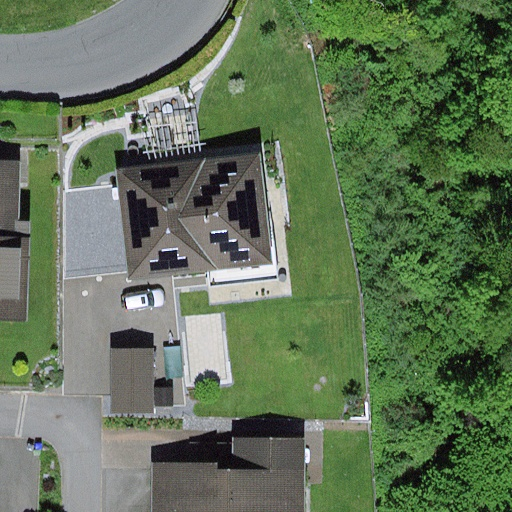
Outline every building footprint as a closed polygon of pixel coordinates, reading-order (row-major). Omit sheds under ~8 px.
[(258,151),(115,169),(117,187),(128,272),(129,281),(272,264),(258,151)] [(0,324),(28,325),(30,221),(16,221),(17,162),(0,161),(0,324)] [(128,272),(117,187),(64,191),(63,279),(128,272)] [(152,350),(110,350),(110,413),(153,412),(152,350)] [(216,464),(149,464),(149,511),(306,511),(306,440),(234,441),(234,472),(216,472),(216,464)]
